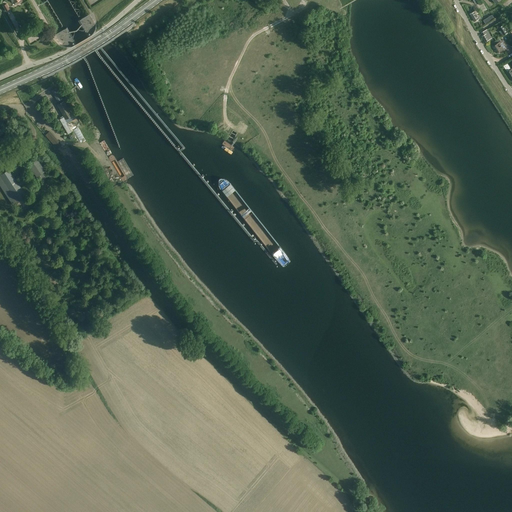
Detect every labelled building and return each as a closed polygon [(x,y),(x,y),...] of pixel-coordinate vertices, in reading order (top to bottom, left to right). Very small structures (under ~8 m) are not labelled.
[(476,2),(481,11),(484,9),(478,0),(472,0),(475,3),(476,2)] [(474,21),(479,18),(475,11),(470,14),(474,21)] [(485,23),(494,18),(493,15),(483,20),(485,23)] [(508,32),(503,25),(499,27),(504,35),(508,32)] [(485,41),(492,37),(487,30),(482,33),(483,35),(482,36),(485,41)] [(501,41),(492,47),(496,53),(499,51),(500,52),(505,49),(502,43),(501,41)] [(64,101),(61,103),(57,105),(65,119),(67,123),(74,119),(72,115),(64,101)] [(50,131),(45,135),(57,149),(62,145),(50,131)] [(46,177),(43,172),(45,171),(37,159),(29,165),(36,176),(39,175),(42,180),(46,177)] [(0,174),(0,185),(13,205),(27,196),(9,169),(0,174)] [(29,227),(26,223),(21,227),(24,231),(29,227)]
